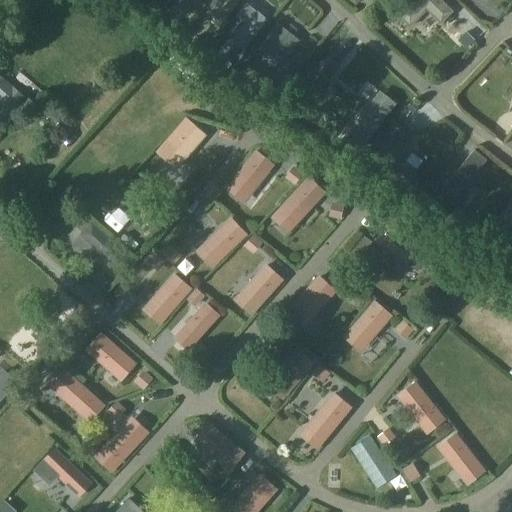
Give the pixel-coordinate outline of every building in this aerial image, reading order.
[(215,0),(212,0),(207,7),(212,11),(210,13),(222,22),(238,0),(219,0),(218,2),(215,0)] [(440,21),(451,11),(439,0),(413,0),(400,14),(410,25),(426,8),(440,21)] [(189,31),(197,23),(186,12),(178,20),(189,31)] [(283,61),(301,38),(278,19),(260,43),(283,61)] [(444,40),(456,48),(462,39),(450,31),(444,40)] [(0,99),(12,110),(23,96),(0,75),(0,99)] [(380,92),(344,137),(359,149),(394,103),(380,92)] [(177,170),(206,135),(186,117),(156,152),(177,170)] [(397,155),(410,138),(398,128),(375,158),(408,183),(418,170),(397,155)] [(256,150),(226,188),(244,202),(274,165),(256,150)] [(475,158),(437,205),(451,217),(489,169),(475,158)] [(289,233),(326,193),(309,177),(271,217),(289,233)] [(511,236),(511,197),(494,224),(511,236)] [(417,271),(436,246),(393,214),(375,239),(417,271)] [(213,267),(247,235),(231,218),(197,250),(213,267)] [(79,246),(67,257),(86,278),(98,267),(79,246)] [(283,280),(266,264),(234,300),(251,315),(283,280)] [(160,325),(192,289),(174,273),(143,309),(160,325)] [(319,276),(287,311),(305,327),(336,291),(319,276)] [(0,286),(0,334),(11,350),(27,340),(3,306),(10,301),(0,286)] [(343,337),(361,352),(392,316),(375,300),(343,337)] [(174,338),(188,350),(220,315),(206,302),(174,338)] [(86,350),(121,381),(136,363),(101,332),(86,350)] [(297,348),(266,384),(283,399),(315,363),(297,348)] [(49,386),(89,423),(105,405),(64,368),(49,386)] [(147,382),(134,396),(143,405),(157,392),(147,382)] [(397,396),(427,434),(445,420),(415,382),(397,396)] [(299,434),(317,449),(352,407),(334,392),(299,434)] [(132,416),(95,456),(112,472),(149,432),(132,416)] [(194,441),(230,471),(245,453),(209,423),(194,441)] [(437,447),(467,485),(485,471),(456,433),(437,447)] [(54,447),(32,470),(49,486),(58,477),(78,497),(92,483),(54,447)] [(367,451),(349,463),(378,504),(396,492),(367,451)] [(229,509),(232,511),(257,511),(277,489),(260,473),(229,509)] [(216,511),(205,499),(190,511),(216,511)]
